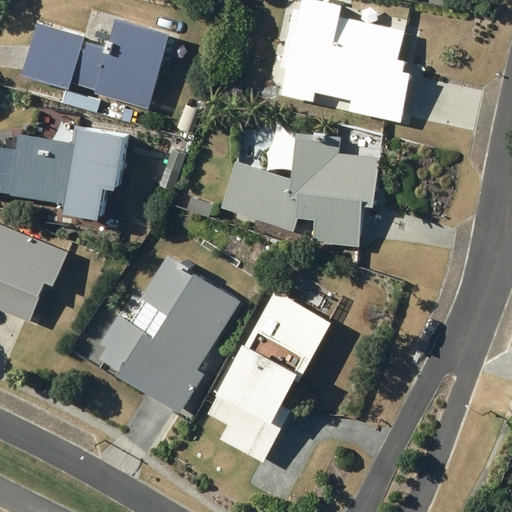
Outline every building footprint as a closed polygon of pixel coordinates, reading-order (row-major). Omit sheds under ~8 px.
[(358,93),(355,104),(401,115),(411,75),(396,71),(404,33),(339,18),(342,5),(323,0),(308,0),(287,87),(314,93),(316,83),(358,93)] [(94,86),(93,89),(144,103),(165,28),(112,13),(103,45),(84,39),(82,47),(78,46),(82,31),(33,18),(18,71),(65,84),(67,79),(94,86)] [(129,113),(130,109),(122,107),(120,118),(142,122),(144,116),(129,113)] [(255,108),(254,120),(265,120),(266,109),(255,108)] [(0,188),(100,205),(103,182),(113,184),(121,131),(73,123),(71,138),(14,129),(12,146),(0,144),(0,188)] [(293,129),(288,174),(234,159),(220,205),(310,232),(310,237),(355,242),(359,200),(369,202),(375,154),(335,150),(337,134),(293,129)] [(186,207),(206,214),(210,202),(190,195),(186,207)] [(66,252),(0,224),(0,300),(31,314),(47,275),(56,278),(66,252)] [(96,354),(115,366),(112,369),(176,410),(201,371),(193,366),(237,298),(165,251),(138,294),(164,310),(149,332),(115,310),(96,340),(103,344),(96,354)] [(332,311),(278,282),(212,403),(232,414),(223,430),(264,452),(294,397),(287,393),(332,311)]
